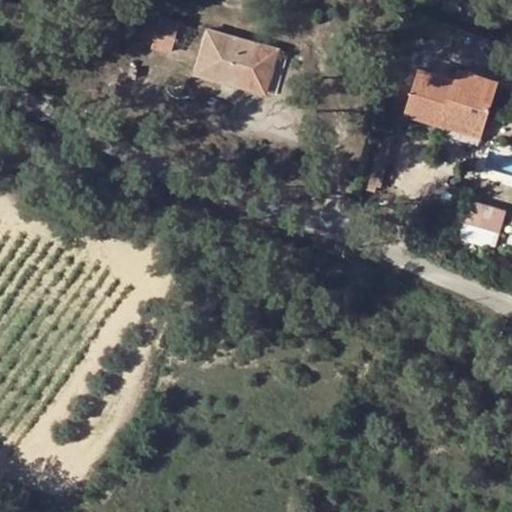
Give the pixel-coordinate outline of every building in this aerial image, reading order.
[(179,22),(161,17),(154,46),(171,52),(179,22)] [(278,49),(208,30),(197,72),(267,91),(278,49)] [(468,51),(422,34),(417,47),(463,65),(468,51)] [(138,69),(131,67),(129,77),(136,79),(138,69)] [(442,125),(443,118),(483,130),(498,81),(457,69),(454,80),(419,69),(405,114),(442,125)] [(443,118),(442,125),(481,137),(483,130),(443,118)] [(392,141),(380,138),(369,182),(377,184),(382,185),(392,141)] [(471,199),(465,220),(501,232),(507,210),(471,199)]
